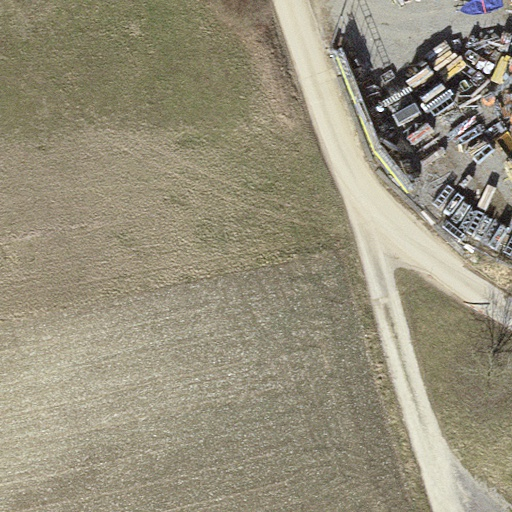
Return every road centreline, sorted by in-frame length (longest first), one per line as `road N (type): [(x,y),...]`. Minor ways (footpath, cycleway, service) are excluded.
road 1 (track): [(363,194),(453,511)]
road 2 (track): [(293,0),(363,194)]
road 3 (track): [(363,194),(453,276),(511,312)]
